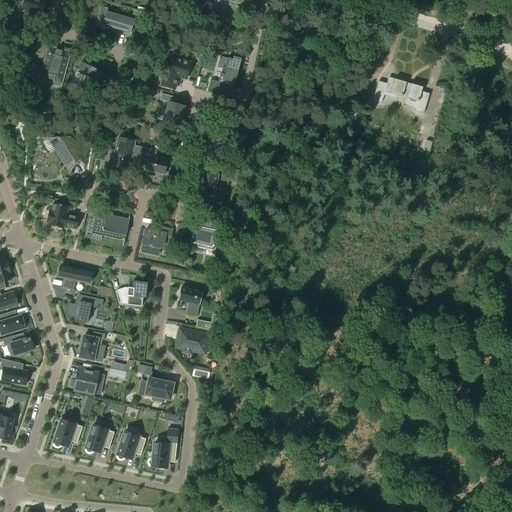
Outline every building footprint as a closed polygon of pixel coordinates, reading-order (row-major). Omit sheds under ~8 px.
[(19,0),(18,7),(22,9),(25,10),(23,16),(35,19),(36,13),(42,15),(46,1),(41,0),(19,0)] [(208,0),(206,8),(239,17),(244,0),(208,0)] [(141,12),(133,10),(131,17),(139,19),(141,12)] [(121,17),(107,13),(103,27),(131,34),(135,20),(128,19),(128,18),(121,16),(121,17)] [(61,53),(61,51),(56,50),(55,51),(48,49),(41,75),(48,77),(48,79),(53,80),(54,79),(61,81),(68,55),(61,53)] [(186,79),(191,62),(180,59),(181,55),(173,52),(171,57),(167,56),(162,72),(164,73),(161,86),(175,89),(178,77),(186,79)] [(210,80),(207,89),(223,93),(225,85),(233,87),(241,59),(233,56),(232,59),(227,58),(224,68),(222,68),(218,82),(210,80)] [(98,82),(103,73),(81,62),(76,72),(77,72),(72,84),(74,85),(74,84),(82,88),(85,81),(96,86),(98,82)] [(378,81),(372,101),(380,103),(385,92),(400,96),(399,97),(401,97),(400,100),(415,105),(414,111),(423,114),(426,104),(429,94),(421,91),(422,87),(406,81),(405,81),(394,78),(394,79),(388,77),(386,84),(378,81)] [(173,97),(161,93),(159,100),(168,102),(162,123),(178,128),(184,106),(171,103),(173,97)] [(228,128),(205,121),(197,151),(208,154),(210,144),(213,143),(214,146),(221,142),(220,139),(222,138),(225,139),(228,128)] [(69,137),(49,139),(69,171),(79,154),(69,137)] [(145,165),(149,149),(133,146),(134,141),(118,138),(112,167),(128,170),(129,161),(145,165)] [(155,151),(149,149),(145,165),(144,170),(164,174),(167,161),(154,158),(155,151)] [(218,174),(201,170),(195,198),(205,200),(204,204),(215,207),(217,197),(213,196),(218,174)] [(63,177),(61,186),(69,188),(71,179),(63,177)] [(48,223),(48,225),(63,229),(63,226),(76,229),(79,217),(66,215),(68,207),(53,203),(51,211),(49,211),(46,222),(48,223)] [(127,226),(121,224),(123,218),(106,215),(105,217),(95,214),(92,229),(102,231),(101,236),(124,241),(127,226)] [(219,224),(203,221),(202,229),(195,227),(192,242),(198,243),(198,246),(213,250),(214,247),(216,240),(213,239),(214,232),(217,233),(219,224)] [(164,239),(169,240),(171,231),(152,226),(151,231),(145,230),(143,239),(145,239),(142,251),(152,253),(152,254),(155,255),(156,254),(158,255),(159,247),(162,248),(164,239)] [(0,289),(5,288),(3,282),(11,280),(9,273),(10,273),(7,262),(6,262),(4,256),(0,256),(0,289)] [(65,279),(63,288),(73,291),(75,281),(89,284),(91,273),(60,266),(57,277),(65,279)] [(147,283),(132,281),(132,288),(127,287),(127,288),(125,287),(116,290),(120,304),(126,304),(126,305),(141,306),(142,297),(145,298),(147,283)] [(202,292),(180,287),(178,300),(188,302),(186,314),(196,316),(198,305),(199,305),(202,292)] [(0,310),(18,305),(13,291),(1,295),(0,293),(0,310)] [(102,306),(103,300),(78,295),(77,301),(79,302),(78,305),(68,303),(66,316),(76,318),(75,321),(87,323),(90,307),(97,308),(98,305),(102,306)] [(0,333),(1,336),(25,328),(21,315),(17,317),(15,310),(0,315),(0,333)] [(208,335),(180,329),(176,347),(204,353),(208,335)] [(100,346),(102,340),(103,341),(105,334),(93,332),(92,337),(83,336),(82,343),(81,347),(79,357),(93,360),(96,345),(100,346)] [(7,344),(10,357),(33,349),(32,345),(34,344),(32,337),(30,338),(29,337),(15,341),(14,336),(2,339),(4,345),(7,344)] [(23,364),(1,359),(0,365),(0,370),(2,370),(1,381),(13,383),(12,384),(20,385),(20,384),(25,385),(28,372),(22,371),(23,364)] [(150,375),(151,368),(138,365),(137,372),(150,375)] [(194,367),(192,375),(207,379),(209,370),(194,367)] [(126,372),(110,369),(108,377),(124,380),(126,372)] [(96,374),(78,371),(75,391),(77,392),(77,394),(86,395),(86,393),(93,394),(93,393),(95,394),(97,382),(103,383),(104,376),(96,375),(96,374)] [(173,384),(148,378),(145,395),(152,396),(151,400),(161,402),(162,398),(169,400),(173,384)] [(1,416),(0,422),(0,438),(11,441),(13,432),(11,431),(13,419),(1,416)] [(53,443),(53,445),(53,446),(55,447),(56,448),(58,447),(59,447),(61,445),(65,446),(67,438),(69,439),(69,441),(76,443),(82,427),(60,420),(53,443)] [(85,448),(85,449),(85,450),(85,451),(86,451),(86,452),(87,452),(87,453),(88,453),(89,453),(90,453),(91,453),(92,452),(93,451),(93,450),(97,452),(99,444),(101,445),(101,446),(108,449),(114,432),(93,425),(85,448)] [(148,461),(147,462),(147,463),(148,464),(148,465),(149,465),(149,466),(150,466),(151,466),(164,468),(165,460),(167,460),(166,462),(174,462),(178,430),(167,429),(165,444),(154,443),(152,458),(151,458),(150,459),(149,459),(148,460),(148,461)] [(116,455),(116,457),(117,458),(119,460),(120,460),(121,460),(123,459),(124,458),(124,457),(128,458),(131,451),(133,451),(132,453),(140,455),(145,439),(124,432),(116,455)]
